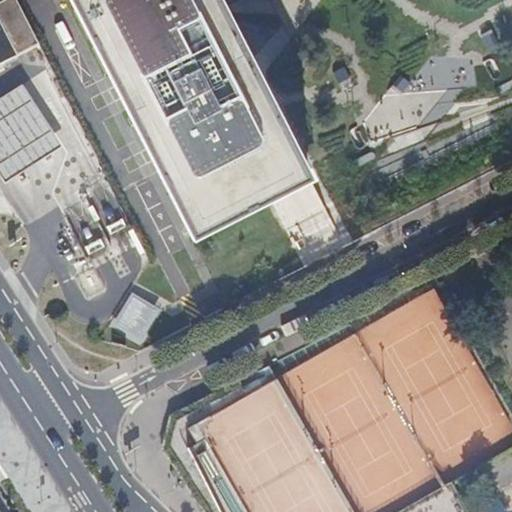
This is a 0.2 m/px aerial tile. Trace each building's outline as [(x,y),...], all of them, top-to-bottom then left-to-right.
[(18,0),(0,0),(0,60),(17,51),(18,53),(40,42),(18,0)] [(194,237),(311,177),(221,0),(73,0),(151,152),(194,237)] [(393,97),(399,97),(398,108),(436,113),(439,93),(420,90),(421,81),(395,78),(393,97)] [(0,171),(7,182),(29,168),(61,147),(22,84),(0,97),(0,171)] [(131,293),(110,326),(139,344),(160,311),(131,293)] [(251,395),(242,378),(175,412),(163,448),(204,511),(474,511),(456,482),(444,489),(403,511),(357,511),(281,378),(251,395)]
